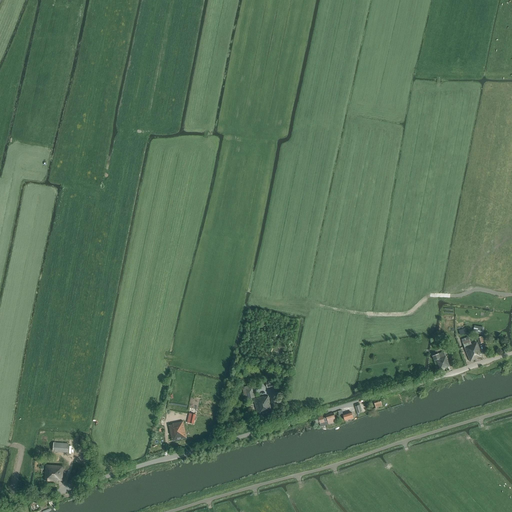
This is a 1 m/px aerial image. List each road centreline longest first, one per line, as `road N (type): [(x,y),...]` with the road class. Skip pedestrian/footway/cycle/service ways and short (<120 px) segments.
road 1 (tertiary): [(0,508),(511,354)]
road 2 (unclassified): [(174,511),(511,409)]
